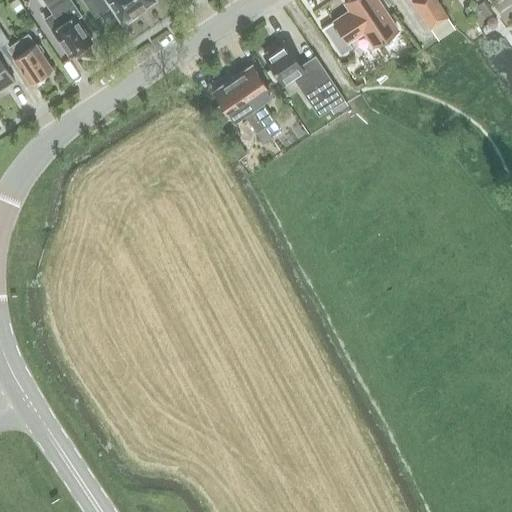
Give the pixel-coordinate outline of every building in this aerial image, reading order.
[(15,12),(23,7),(17,0),(14,0),(9,3),(15,12)] [(42,0),(51,13),(43,18),(52,31),(60,43),(60,42),(69,56),(73,54),(76,54),(81,51),(83,47),(91,41),(82,28),(84,27),(77,17),(81,15),(74,4),(71,0),(42,0)] [(83,0),(94,17),(111,6),(121,22),(123,21),(125,23),(138,15),(135,12),(153,0),(83,0)] [(350,10),(332,22),(321,29),(322,30),(323,29),(340,55),(352,47),(348,41),(363,31),(374,46),(397,31),(376,0),(347,0),(345,2),(350,10)] [(411,0),(429,29),(430,28),(447,16),(436,0),(411,0)] [(473,3),(463,9),(469,18),(472,17),(479,12),(473,3)] [(481,3),(476,6),(480,13),(486,9),(481,3)] [(479,12),(472,17),(480,28),(482,26),(481,25),(483,23),(482,21),(484,20),(479,12)] [(447,16),(430,28),(436,38),(454,27),(453,26),(447,16)] [(486,21),(485,25),(488,28),(492,29),(495,27),(496,22),(493,19),(489,18),(486,21)] [(35,44),(34,44),(27,32),(7,46),(15,58),(13,59),(29,83),(33,81),(36,82),(41,79),(41,76),(51,68),(35,44)] [(268,54),(264,56),(282,83),(292,76),(311,104),(321,97),(328,108),(343,98),(315,56),(300,65),(284,42),(277,47),(275,46),(267,51),(268,54)] [(0,92),(15,82),(0,58),(0,92)] [(251,65),(232,78),(265,127),(273,121),(263,105),(258,98),(269,91),(251,65)] [(232,78),(213,91),(230,117),(241,110),(245,117),(256,133),(265,127),(232,78)] [(273,121),(265,127),(271,135),(279,129),(273,121)] [(265,127),(256,133),(262,142),(271,135),(265,127)] [(238,159),(246,153),(238,142),(230,148),(238,159)]
